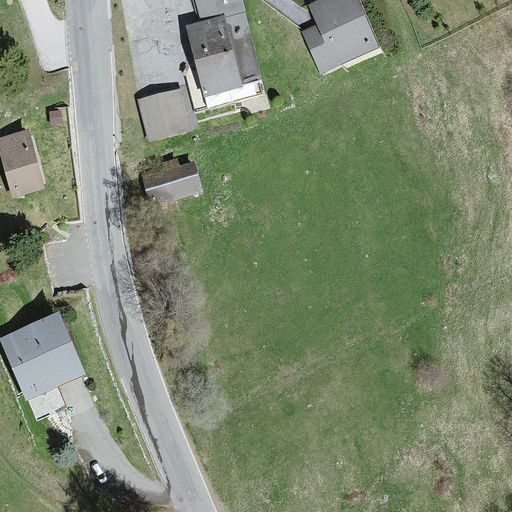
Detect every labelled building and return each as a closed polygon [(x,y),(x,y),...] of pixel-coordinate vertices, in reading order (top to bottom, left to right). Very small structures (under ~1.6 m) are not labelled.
[(187,0),(192,24),(177,30),(197,105),(225,97),(234,113),(258,104),(230,0),(187,0)] [(347,0),(319,0),(299,9),(309,30),(296,36),(314,74),(370,49),(347,0)] [(176,93),(134,105),(146,147),(188,134),(176,93)] [(21,136),(0,142),(0,176),(8,204),(38,196),(21,136)] [(184,166),(138,178),(148,213),(194,200),(184,166)] [(48,319),(0,339),(0,360),(19,405),(75,381),(48,319)]
